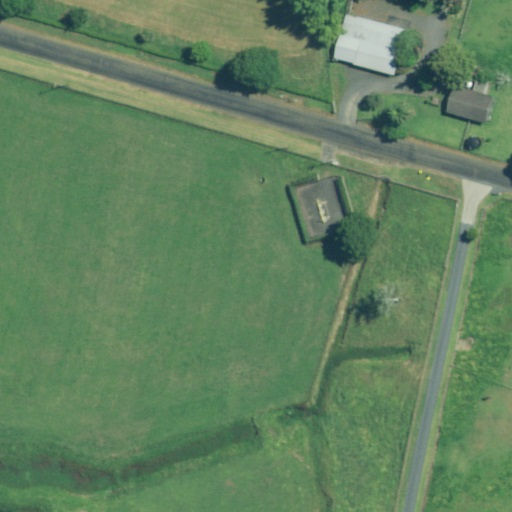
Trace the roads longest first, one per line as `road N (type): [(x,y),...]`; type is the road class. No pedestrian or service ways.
road 1 (unclassified): [(0,37),(511,179)]
road 2 (track): [(411,511),(477,169)]
